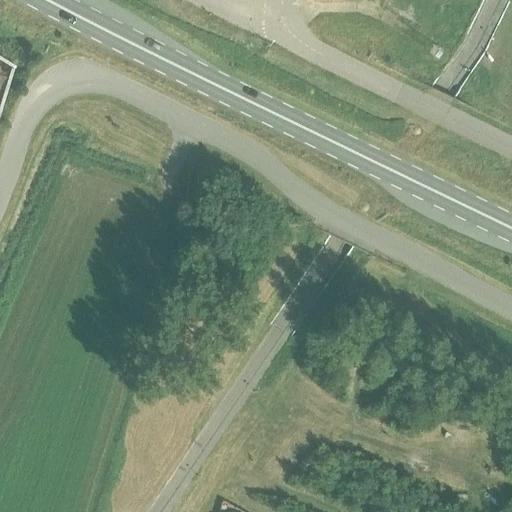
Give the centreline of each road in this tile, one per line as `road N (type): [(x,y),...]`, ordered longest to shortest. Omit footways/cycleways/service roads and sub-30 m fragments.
road 1 (unclassified): [(0,197),(37,98),(75,78),(103,80),(250,150),(321,211),(511,307)]
road 2 (primary): [(511,228),(46,0)]
road 3 (residential): [(511,148),(304,47),(282,18)]
